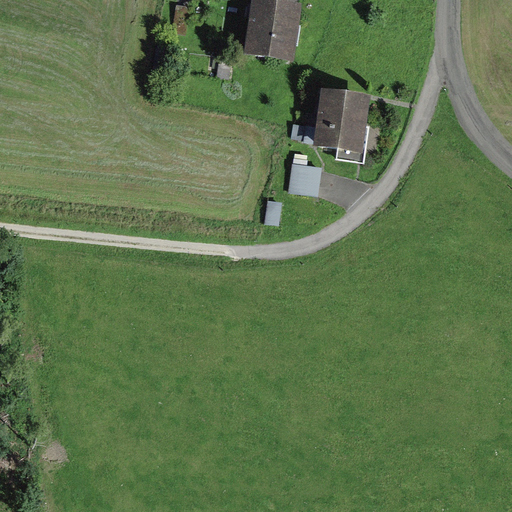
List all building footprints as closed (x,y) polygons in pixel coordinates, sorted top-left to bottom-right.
[(302,13),(251,7),(245,61),(295,67),(302,13)] [(233,68),(218,66),(216,84),(231,85),(233,68)] [(368,101),(319,96),(313,153),(375,160),(378,135),(365,134),(368,101)] [(308,160),(295,159),(290,197),(318,201),(322,173),(306,171),(308,160)] [(281,206),(267,205),(265,230),(283,232),(284,219),(280,219),(281,206)]
